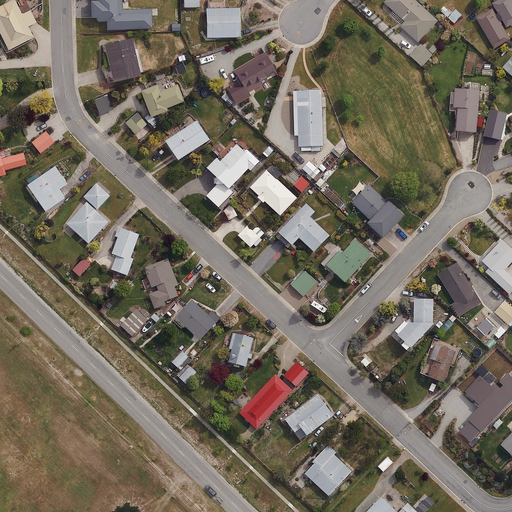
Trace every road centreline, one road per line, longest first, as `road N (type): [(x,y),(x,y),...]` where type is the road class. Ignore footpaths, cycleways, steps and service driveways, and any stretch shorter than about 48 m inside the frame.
road 1 (residential): [(60,0),(65,94),(75,119),(321,352)]
road 2 (secondary): [(0,273),(244,511)]
road 3 (residential): [(321,352),(476,499),(511,506)]
road 4 (residential): [(321,352),(468,193)]
